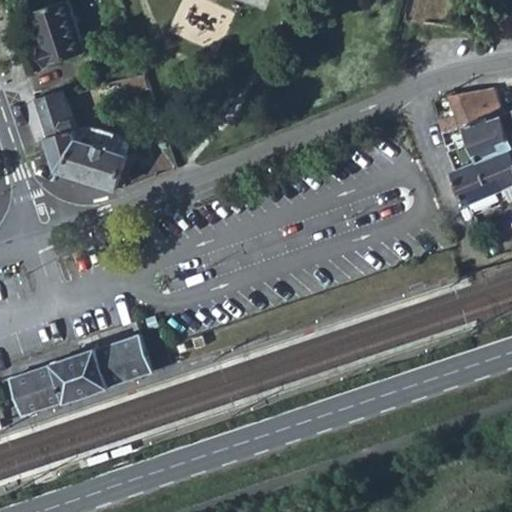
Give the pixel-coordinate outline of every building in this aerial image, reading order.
[(39,47),(45,64),(87,50),(70,0),(66,0),(33,11),(45,45),(39,47)] [(505,31),(505,20),(498,19),(498,23),(491,22),(490,31),(496,32),(505,31)] [(127,71),(129,77),(138,74),(136,67),(127,71)] [(125,78),(129,92),(149,86),(145,72),(138,74),(129,77),(125,78)] [(58,169),(118,188),(129,155),(127,154),(131,142),(122,135),(117,133),(104,128),(93,126),(78,128),(67,94),(65,89),(35,98),(58,169)] [(461,125),(462,126),(484,118),(484,116),(474,90),(452,94),(458,113),(461,125)] [(445,131),(461,125),(458,113),(441,119),(445,131)] [(451,150),(458,170),(511,146),(511,132),(505,114),(493,119),(491,114),(484,116),(484,118),(462,126),(461,125),(445,131),(449,144),(472,135),(474,139),(451,150)] [(471,202),(475,214),(511,200),(511,146),(458,170),(471,202)] [(26,411),(67,397),(69,403),(117,386),(115,381),(156,367),(144,330),(13,375),(26,411)] [(134,441),(120,446),(123,455),(137,450),(134,441)] [(116,447),(102,451),(105,460),(119,456),(116,447)] [(97,454),(83,458),(86,467),(100,462),(97,454)] [(57,469),(38,475),(41,483),(59,477),(57,469)]
